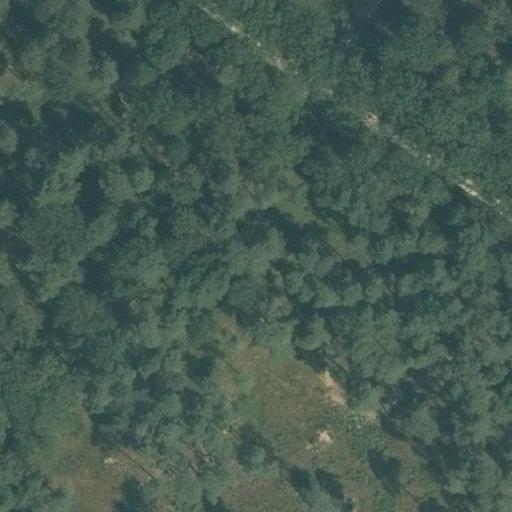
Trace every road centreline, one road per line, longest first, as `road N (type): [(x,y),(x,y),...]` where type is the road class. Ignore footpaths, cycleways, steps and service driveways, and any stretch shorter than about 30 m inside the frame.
road 1 (track): [(375,0),(329,83),(15,511)]
road 2 (track): [(207,0),(511,207)]
